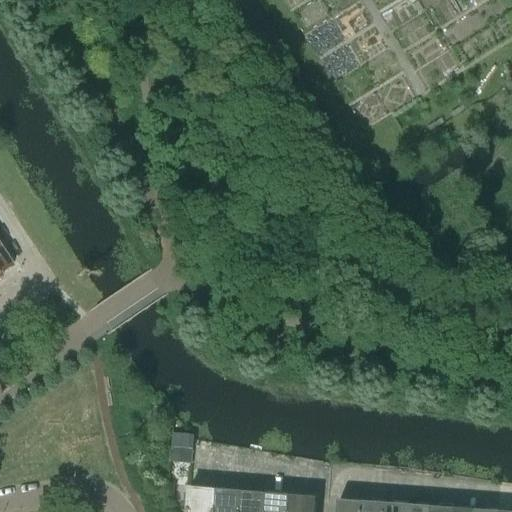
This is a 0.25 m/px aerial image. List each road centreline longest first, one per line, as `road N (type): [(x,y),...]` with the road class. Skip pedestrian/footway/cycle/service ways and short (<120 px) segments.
road 1 (residential): [(117,511),(87,489),(0,499)]
road 2 (residential): [(0,215),(36,276),(0,311)]
